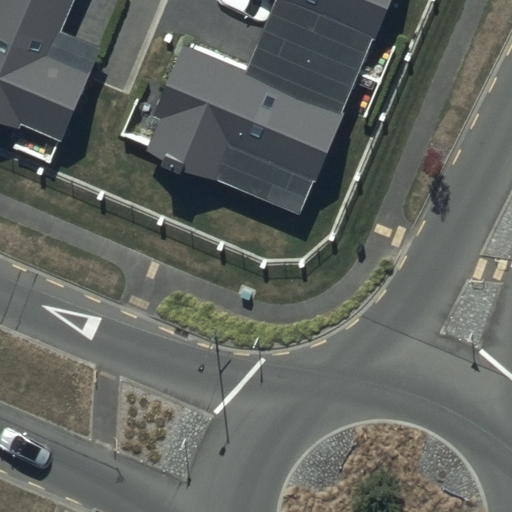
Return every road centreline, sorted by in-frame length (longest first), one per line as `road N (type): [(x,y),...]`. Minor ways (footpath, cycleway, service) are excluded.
road 1 (residential): [(0,293),(285,413)]
road 2 (residential): [(388,379),(511,123)]
road 3 (residential): [(174,511),(0,436)]
road 4 (residential): [(388,379),(435,391),(496,436)]
